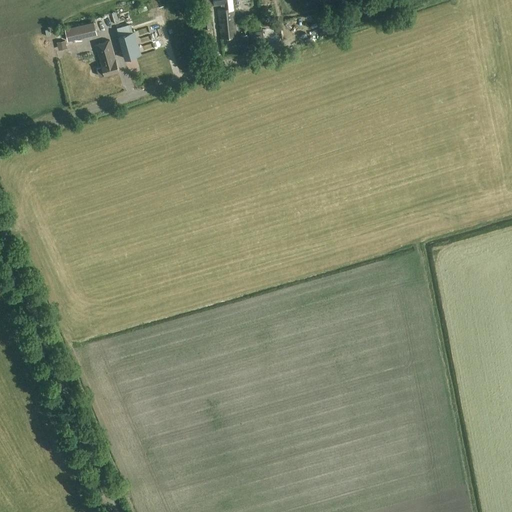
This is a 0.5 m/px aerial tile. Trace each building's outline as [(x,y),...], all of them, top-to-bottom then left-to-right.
[(206,0),(196,0),(200,29),(210,28),(206,0)] [(214,0),(215,7),(219,6),(219,10),(216,10),(219,39),(235,37),(234,28),(232,28),(232,24),(234,24),(231,0),(214,0)] [(67,41),(97,34),(94,21),(64,28),(67,41)] [(132,21),(115,25),(124,59),(139,55),(138,55),(138,52),(133,32),(134,32),(135,32),(132,21)] [(253,48),(265,46),(262,30),(250,33),(253,48)] [(247,35),(239,36),(240,43),(248,42),(247,35)] [(102,75),(117,71),(109,39),(94,43),(100,66),(96,67),(95,68),(97,75),(98,75),(102,74),(102,75)] [(65,42),(56,43),(58,51),(66,50),(65,42)]
